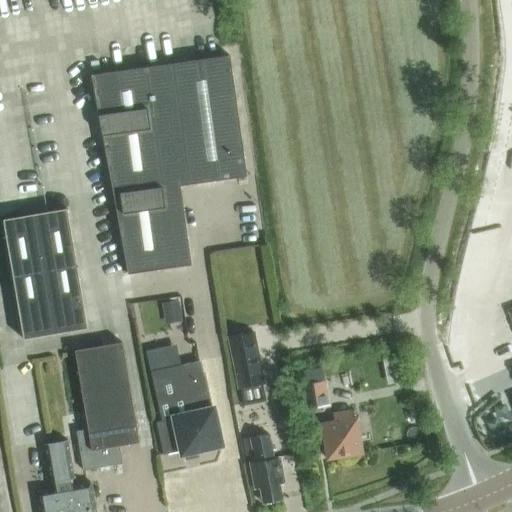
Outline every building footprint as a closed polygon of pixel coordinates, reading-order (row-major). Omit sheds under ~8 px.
[(144,68),(144,69),(91,77),(92,84),(127,274),(190,262),(189,256),(179,185),(245,176),(228,56),(144,68)] [(24,188),(26,213),(52,210),(49,186),(24,188)] [(2,221),(23,339),(86,328),(65,209),(2,221)] [(211,289),(213,329),(223,329),(221,289),(211,289)] [(179,300),(161,303),(165,324),(183,321),(179,300)] [(227,336),(237,389),(264,384),(253,331),(227,336)] [(73,350),(87,429),(75,431),(82,470),(121,463),(118,445),(138,442),(120,342),(73,350)] [(164,347),(146,351),(162,421),(155,423),(162,455),(181,450),(182,452),(218,444),(199,362),(169,368),(164,347)] [(400,356),(388,358),(392,383),(404,381),(400,356)] [(329,405),(324,380),(299,385),(304,410),(329,405)] [(277,398),(279,414),(289,412),(286,396),(277,398)] [(326,460),(362,454),(356,418),(352,419),(351,411),(332,414),(333,422),(321,424),(326,460)] [(278,485),(283,484),(278,457),(273,459),(268,435),(250,438),(254,462),(249,463),(254,489),(259,488),(262,504),(281,500),(278,485)] [(40,511),(94,511),(90,483),(72,486),(71,479),(73,478),(67,440),(43,444),(49,483),(52,482),(54,489),(37,492),(40,511)]
